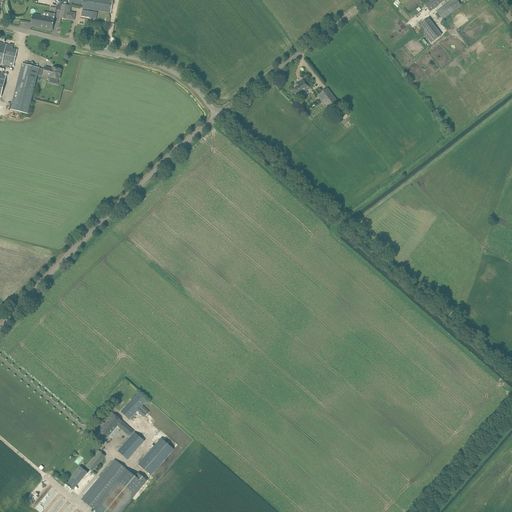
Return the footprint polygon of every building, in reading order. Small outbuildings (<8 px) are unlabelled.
[(68,20),(71,6),(99,11),(100,11),(109,13),(111,13),(112,0),(68,0),(69,1),(63,0),(62,0),(61,2),(61,5),(58,4),(56,6),(56,10),(61,11),(60,18),(68,20)] [(429,0),(430,1),(425,5),(430,12),(445,0),(429,0)] [(461,6),(456,0),(451,0),(436,12),(438,14),(436,15),(439,18),(441,17),(443,20),(461,6)] [(97,13),(82,10),(81,16),(96,19),(97,13)] [(49,17),(33,14),(31,26),(52,30),(55,14),(50,13),(49,17)] [(418,26),(431,43),(442,35),(429,18),(418,26)] [(0,63),(13,67),(18,49),(13,48),(13,45),(9,44),(9,45),(0,42),(0,63)] [(39,68),(22,64),(11,110),(27,114),(39,68)] [(52,69),(45,67),(43,74),(51,76),(50,77),(59,80),(61,70),(53,68),(52,69)] [(298,86),(293,90),(298,97),(310,87),(307,83),(306,84),(303,80),(297,84),(298,86)] [(317,96),(327,110),(338,101),(327,88),(317,96)] [(119,399),(125,391),(122,388),(116,396),(119,399)] [(138,393),(121,412),(129,419),(146,401),(138,393)] [(113,414),(101,428),(105,432),(106,431),(110,434),(117,426),(129,437),(134,432),(123,421),(122,421),(113,414)] [(105,432),(101,428),(96,434),(104,441),(110,434),(106,431),(105,432)] [(160,438),(138,465),(151,476),(173,450),(160,438)] [(120,448),(118,451),(128,460),(131,457),(120,448)] [(100,452),(87,468),(91,471),(104,456),(100,452)] [(80,455),(74,462),(78,465),(84,458),(80,455)] [(115,460),(82,500),(95,511),(121,511),(147,481),(138,473),(135,477),(130,473),(115,460)] [(88,473),(80,466),(65,484),(74,490),(88,473)] [(66,511),(72,505),(70,503),(63,511),(66,511)]
